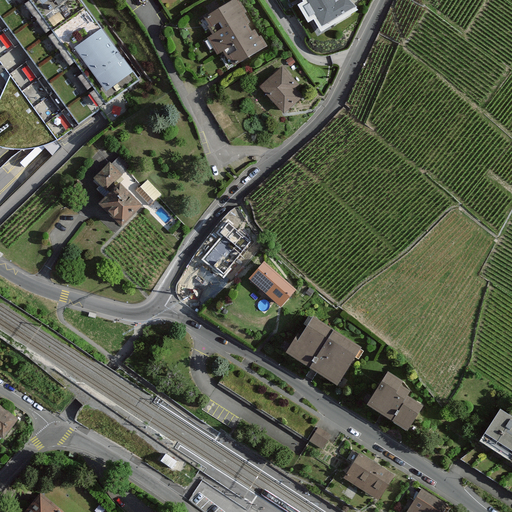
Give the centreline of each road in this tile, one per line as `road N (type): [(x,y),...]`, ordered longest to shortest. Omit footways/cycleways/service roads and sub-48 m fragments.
road 1 (residential): [(159,302),(443,479),(480,511)]
road 2 (unclassified): [(384,0),(339,102),(194,242),(159,302)]
road 3 (residential): [(192,511),(56,431)]
road 4 (unclassified): [(0,267),(37,289),(138,315)]
